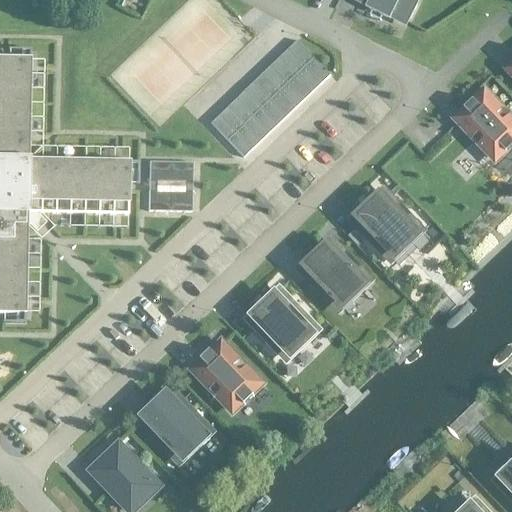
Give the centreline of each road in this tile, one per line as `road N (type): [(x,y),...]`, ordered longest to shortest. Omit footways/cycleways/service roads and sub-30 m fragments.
road 1 (residential): [(12,480),(418,101),(420,76),(265,0)]
road 2 (unknown): [(0,417),(368,50)]
